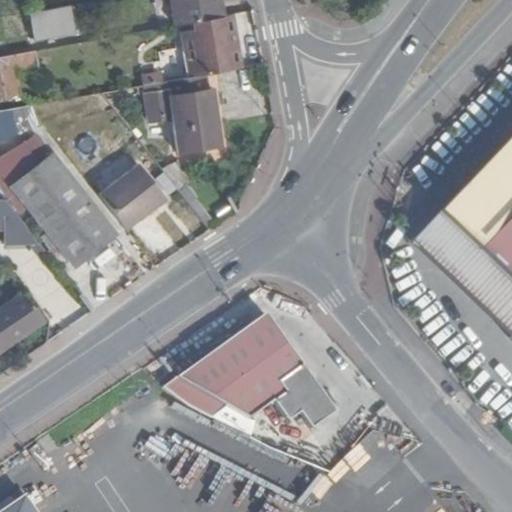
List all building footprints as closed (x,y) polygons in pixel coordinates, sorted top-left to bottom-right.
[(167,0),(173,29),(190,26),(220,20),(215,0),(167,0)] [(67,10),(27,17),(33,43),(71,36),(67,10)] [(204,78),(236,72),(229,37),(233,36),(230,19),(220,20),(190,26),(191,35),(176,37),(179,51),(171,54),(174,70),(171,70),(173,84),(204,78)] [(236,72),(238,71),(233,36),(229,37),(236,72)] [(32,55),(0,61),(0,90),(2,101),(18,98),(15,78),(36,74),(32,55)] [(173,84),(164,85),(176,151),(220,143),(210,92),(206,92),(204,78),(173,84)] [(31,103),(0,109),(0,138),(37,130),(31,103)] [(405,247),(503,337),(511,345),(511,130),(431,217),(405,247)] [(73,268),(114,237),(115,236),(51,156),(9,188),(58,249),(73,268)] [(97,197),(124,231),(163,199),(137,166),(97,197)] [(0,224),(22,224),(5,199),(0,199),(0,224)] [(0,351),(27,332),(6,301),(0,305),(0,351)] [(188,416),(210,427),(217,420),(237,430),(260,410),(276,428),(289,418),(302,431),(323,412),(242,322),(158,397),(188,416)] [(30,511),(21,498),(0,511),(30,511)]
